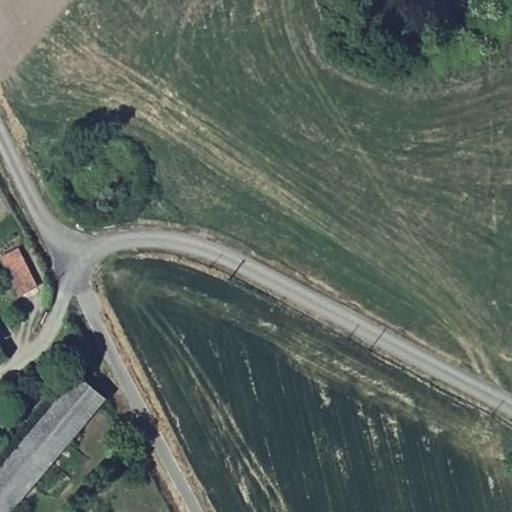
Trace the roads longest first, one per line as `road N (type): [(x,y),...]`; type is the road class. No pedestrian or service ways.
road 1 (unclassified): [(511,408),(179,241),(138,238),(67,256)]
road 2 (unclassified): [(67,256),(199,511)]
road 3 (unclassified): [(67,256),(0,115)]
